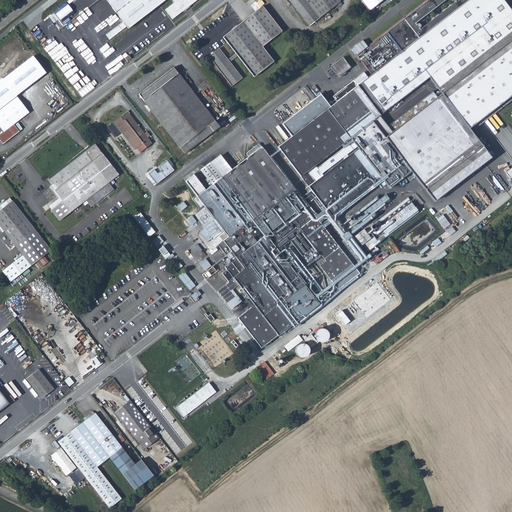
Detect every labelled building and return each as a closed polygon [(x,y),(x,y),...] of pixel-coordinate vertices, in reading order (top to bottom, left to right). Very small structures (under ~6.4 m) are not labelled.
[(109,0),(130,26),(163,0),(175,0),(166,7),(173,16),(194,0),(109,0)] [(184,179),(196,194),(204,207),(195,213),(229,259),(225,265),(227,269),(222,272),(227,280),(217,290),(225,300),(241,288),(253,302),(237,315),(260,346),(426,208),(413,192),(390,209),(384,202),(381,205),(376,197),(388,186),(353,138),(373,122),(435,194),(492,153),(468,122),(511,88),(511,8),(505,0),(424,0),(387,29),(387,32),(357,53),(370,70),(330,103),(323,93),(284,124),(292,134),(278,145),(267,152),(260,146),(229,166),(219,152),(184,179)] [(289,0),(309,24),(337,3),(339,5),(342,3),(339,0),(289,0)] [(360,0),(370,11),(383,0),(360,0)] [(263,45),(283,30),(264,4),(223,35),(236,51),(228,57),(220,46),(209,54),(233,84),(243,76),(230,60),(238,54),(255,75),(275,60),(263,45)] [(30,84),(45,72),(32,56),(17,68),(30,84)] [(339,77),(351,67),(343,57),(331,67),(339,77)] [(174,77),(180,72),(175,65),(140,92),(186,152),(221,125),(216,119),(210,124),(174,77)] [(2,78),(0,79),(0,126),(3,130),(0,132),(0,139),(3,143),(19,130),(14,123),(28,112),(16,96),(30,84),(17,68),(3,79),(2,78)] [(216,119),(180,72),(174,77),(210,124),(216,119)] [(125,117),(117,123),(136,147),(144,140),(147,144),(152,141),(128,109),(122,113),(125,117)] [(114,119),(117,123),(125,117),(122,113),(114,119)] [(50,209),(59,220),(92,193),(98,200),(113,188),(108,181),(119,173),(95,142),(49,178),(56,188),(54,189),(62,200),(50,209)] [(154,170),(149,174),(156,184),(174,170),(166,160),(157,167),(160,171),(157,173),(154,170)] [(388,171),(392,176),(396,172),(392,167),(388,171)] [(7,269),(15,280),(52,249),(11,196),(7,198),(6,198),(1,202),(2,203),(0,204),(0,226),(3,231),(5,230),(25,254),(7,269)] [(187,218),(194,213),(182,199),(175,204),(187,218)] [(160,235),(152,240),(167,260),(171,257),(174,261),(177,260),(166,245),(167,244),(160,235)] [(206,259),(200,264),(205,270),(211,265),(206,259)] [(204,274),(207,278),(216,271),(213,267),(204,274)] [(185,283),(189,288),(195,283),(188,275),(185,277),(188,281),(185,283)] [(332,311),(319,319),(324,327),(337,318),(332,311)] [(206,314),(212,323),(217,320),(212,314),(210,316),(207,313),(206,314)] [(140,320),(148,330),(150,328),(142,318),(140,320)] [(332,338),(327,327),(316,332),(321,343),(332,338)] [(285,346),(288,351),(296,346),(292,341),(285,346)] [(297,346),(301,357),(312,353),(308,342),(297,346)] [(26,378),(42,398),(53,389),(38,369),(26,378)] [(75,382),(69,376),(64,380),(69,387),(75,382)] [(184,417),(216,391),(209,382),(177,408),(184,417)] [(10,395),(6,398),(0,391),(0,410),(9,403),(10,404),(15,401),(10,395)] [(115,412),(140,444),(155,432),(130,400),(115,412)] [(110,458),(136,490),(148,480),(135,464),(128,455),(95,413),(95,414),(93,412),(92,412),(83,419),(84,420),(85,422),(83,423),(102,447),(110,458)] [(98,467),(110,458),(102,447),(83,423),(58,443),(62,447),(77,467),(110,509),(122,499),(98,467)] [(144,449),(160,437),(155,432),(140,444),(144,449)] [(62,447),(51,455),(66,476),(77,467),(62,447)] [(148,480),(154,475),(142,459),(135,464),(148,480)]
